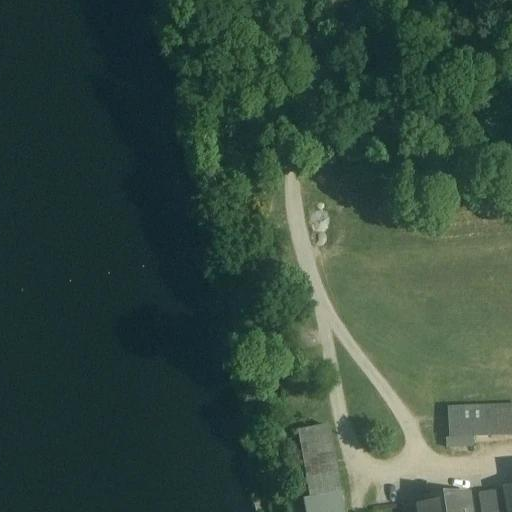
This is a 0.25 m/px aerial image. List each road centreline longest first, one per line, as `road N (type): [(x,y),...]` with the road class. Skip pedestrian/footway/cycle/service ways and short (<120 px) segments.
road 1 (track): [(381,0),(292,126),(294,208),(311,284),(407,427)]
road 2 (track): [(292,126),(266,0)]
